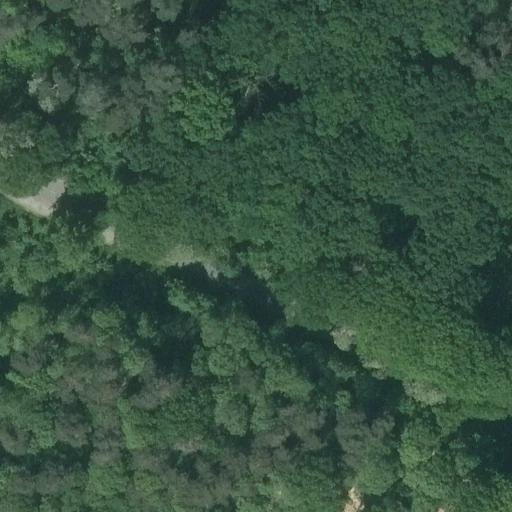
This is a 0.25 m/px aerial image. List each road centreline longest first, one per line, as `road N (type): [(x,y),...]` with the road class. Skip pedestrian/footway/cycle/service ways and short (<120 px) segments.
road 1 (unclassified): [(0,168),(460,392),(511,388)]
road 2 (track): [(460,392),(436,447),(244,511)]
